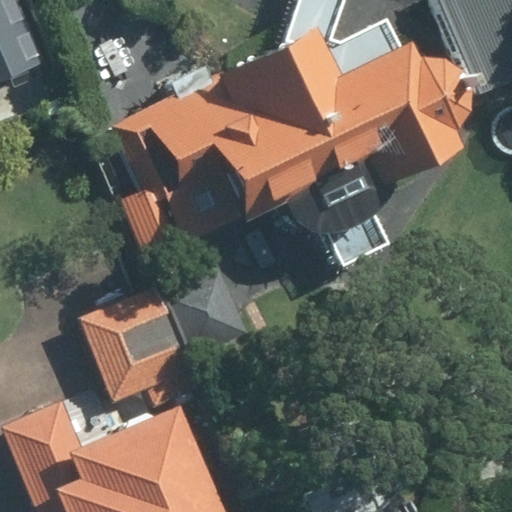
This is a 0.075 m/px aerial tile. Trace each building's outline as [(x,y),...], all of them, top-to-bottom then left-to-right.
[(511,79),(511,0),(424,0),(421,2),(464,100),(511,79)] [(0,75),(27,64),(0,1),(0,75)] [(128,116),(168,203),(198,190),(215,229),(278,201),(288,221),(427,157),(420,141),(434,122),(437,100),(429,83),(412,71),(386,69),(368,28),(301,59),(293,41),(128,116)] [(147,188),(111,203),(140,270),(176,255),(147,188)] [(205,276),(155,297),(179,354),(229,333),(205,276)] [(181,393),(139,291),(67,321),(103,404),(139,390),(145,407),(181,393)] [(188,511),(148,420),(65,457),(44,409),(0,428),(0,460),(22,511),(188,511)]
